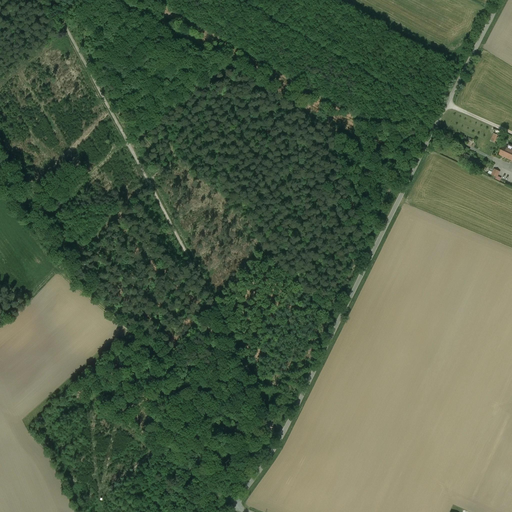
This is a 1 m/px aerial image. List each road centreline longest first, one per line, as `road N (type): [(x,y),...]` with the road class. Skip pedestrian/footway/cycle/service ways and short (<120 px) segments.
road 1 (unclassified): [(235,508),(298,403),(501,0)]
road 2 (track): [(52,0),(245,364),(277,442)]
